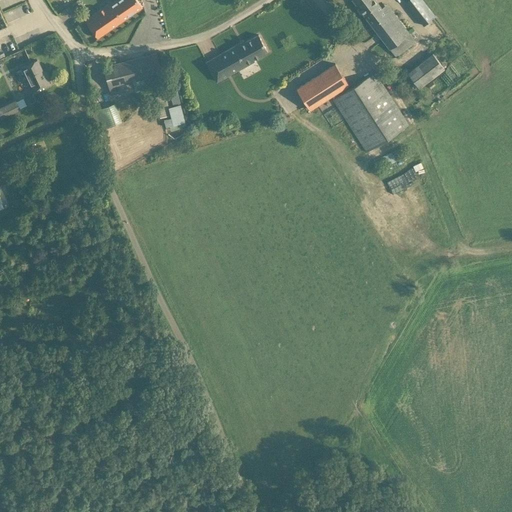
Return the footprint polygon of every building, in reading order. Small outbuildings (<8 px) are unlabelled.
[(137,0),(118,0),(112,4),(111,2),(94,14),(85,20),(97,37),(142,6),(137,0)] [(353,0),(396,56),(406,48),(415,41),(391,9),(385,13),(381,7),(375,0),(353,0)] [(435,16),(422,0),(407,0),(404,3),(423,26),(435,16)] [(10,20),(32,13),(28,3),(7,11),(10,20)] [(253,59),(259,56),(268,51),(258,35),(236,47),(235,46),(206,62),(217,82),(255,61),(253,59)] [(162,73),(157,53),(104,67),(111,95),(134,88),(133,81),(162,73)] [(419,87),(444,68),(433,53),(408,72),(419,87)] [(37,60),(28,64),(22,67),(34,92),(50,84),(47,76),(45,77),(37,60)] [(409,124),(380,82),(374,72),(350,88),(335,64),(296,89),(310,109),(331,95),(334,99),(333,99),(367,152),(409,124)] [(170,81),(164,87),(170,93),(176,88),(170,81)] [(172,93),(173,104),(181,103),(180,92),(172,93)] [(155,97),(159,118),(170,115),(166,95),(155,97)] [(19,109),(15,99),(0,105),(0,114),(1,117),(19,109)] [(122,122),(115,103),(95,109),(102,129),(122,122)] [(171,106),(174,116),(165,119),(167,126),(187,121),(183,103),(171,106)] [(384,154),(387,164),(394,161),(391,152),(384,154)]
